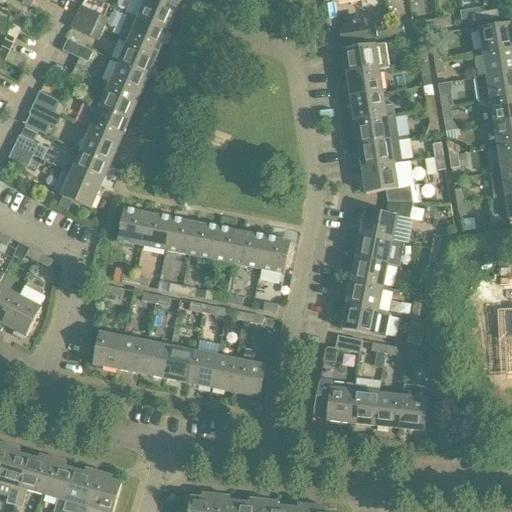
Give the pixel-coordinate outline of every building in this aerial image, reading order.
[(34,0),(24,0),(23,5),(26,6),(31,9),(31,8),(34,0)] [(177,12),(150,0),(146,0),(138,21),(168,34),(177,12)] [(150,0),(177,12),(182,0),(150,0)] [(485,13),(471,15),(470,11),(460,13),(462,25),(486,22),(485,13)] [(498,11),(485,13),(486,22),(498,20),(499,19),(498,11)] [(101,16),(95,28),(103,32),(109,20),(101,16)] [(168,34),(138,21),(128,17),(118,39),(128,44),(158,56),(168,34)] [(437,20),(438,29),(452,27),(450,18),(437,20)] [(438,29),(437,20),(422,22),(423,31),(438,29)] [(483,55),(511,49),(511,29),(511,25),(479,30),(483,55)] [(7,37),(15,42),(21,30),(12,26),(7,37)] [(404,26),(390,28),(391,37),(405,34),(404,26)] [(342,44),(344,44),(367,40),(365,27),(340,31),(342,44)] [(103,32),(95,28),(90,38),(98,42),(103,32)] [(391,37),(390,28),(376,30),(377,39),(391,37)] [(15,42),(7,37),(2,48),(10,52),(15,42)] [(93,53),(85,49),(67,41),(62,51),(80,60),(74,72),(83,75),(88,64),(93,53)] [(128,44),(119,66),(148,78),(158,56),(128,44)] [(385,45),(375,46),(343,51),(347,76),(379,71),(389,69),(385,45)] [(434,62),(443,61),(441,47),(432,49),(434,62)] [(511,49),(483,55),(487,79),(511,74),(511,49)] [(420,65),(428,63),(426,50),(418,51),(420,65)] [(445,74),(443,61),(434,62),(437,76),(445,74)] [(430,77),(428,63),(420,65),(422,78),(430,77)] [(119,66),(109,88),(139,101),(148,78),(119,66)] [(379,71),(347,76),(351,101),(383,96),(379,71)] [(83,75),(74,72),(69,82),(78,86),(83,75)] [(511,99),(511,74),(487,79),(491,102),(511,99)] [(109,88),(100,109),(129,122),(139,101),(109,88)] [(383,96),(351,101),(355,123),(387,118),(383,96)] [(442,110),(450,109),(448,96),(440,97),(442,110)] [(428,112),(436,111),(434,97),(426,99),(428,112)] [(511,122),(511,99),(491,102),(494,126),(511,122)] [(59,103),(54,115),(62,119),(68,107),(59,103)] [(129,122),(100,109),(90,105),(80,127),(90,131),(90,132),(120,145),(129,122)] [(450,109),(442,110),(444,124),(452,122),(450,109)] [(438,124),(436,111),(428,112),(430,126),(438,124)] [(62,119),(54,115),(49,125),(57,129),(62,119)] [(394,117),(387,118),(355,123),(359,148),(398,141),(394,117)] [(511,122),(494,126),(498,150),(511,147),(511,122)] [(25,128),(21,137),(34,143),(38,134),(25,128)] [(90,132),(81,153),(81,154),(110,167),(120,145),(90,132)] [(402,164),(398,141),(359,148),(362,171),(394,166),(394,165),(402,164)] [(449,158),(458,156),(456,143),(447,144),(449,158)] [(435,160),(444,159),(441,144),(433,146),(435,160)] [(33,158),(41,162),(47,150),(39,146),(33,158)] [(511,171),(511,147),(498,150),(502,173),(511,171)] [(81,154),(81,153),(71,149),(62,171),(72,175),(71,176),(101,188),(110,167),(81,154)] [(466,155),(458,156),(449,158),(451,170),(468,168),(466,155)] [(41,162),(33,158),(28,168),(36,172),(41,162)] [(444,159),(435,160),(437,173),(446,171),(444,159)] [(394,166),(362,171),(366,195),(386,192),(388,204),(413,205),(413,204),(411,188),(398,190),(394,166)] [(511,171),(502,173),(490,175),(494,199),(506,197),(506,198),(511,196),(511,171)] [(101,188),(71,176),(62,198),(91,211),(101,188)] [(457,206),(465,204),(462,190),(455,191),(457,206)] [(366,211),(361,236),(393,243),(398,218),(410,220),(413,205),(388,204),(386,215),(366,211)] [(467,217),(465,204),(457,206),(460,218),(467,217)] [(142,248),(149,216),(124,211),(118,243),(142,248)] [(149,216),(142,248),(166,252),(172,220),(149,216)] [(172,220),(166,252),(189,257),(196,225),(172,220)] [(219,230),(196,225),(189,257),(213,262),(219,230)] [(219,230),(213,262),(237,266),(243,234),(219,230)] [(0,233),(0,243),(15,252),(16,252),(20,245),(0,233)] [(266,239),(243,234),(237,266),(260,271),(266,239)] [(361,236),(356,259),(388,266),(393,243),(361,236)] [(434,237),(431,251),(440,253),(442,238),(434,237)] [(291,244),(266,239),(260,271),(285,276),(291,244)] [(450,248),(445,274),(502,267),(499,241),(450,248)] [(16,252),(15,252),(12,258),(23,263),(26,257),(38,263),(42,256),(20,245),(16,252)] [(440,253),(431,251),(428,263),(437,265),(440,253)] [(42,256),(38,263),(50,270),(54,262),(42,256)] [(356,259),(352,283),(383,289),(388,266),(356,259)] [(435,275),(421,273),(420,281),(433,284),(435,275)] [(134,287),(136,279),(123,276),(121,284),(134,287)] [(149,281),(136,279),(134,287),(148,289),(149,281)] [(383,289),(352,283),(347,306),(379,313),(383,289)] [(170,285),(169,294),(182,296),(183,288),(170,285)] [(504,314),(511,313),(511,286),(503,286),(504,314)] [(0,324),(4,327),(19,298),(0,287),(0,324)] [(123,291),(110,288),(109,293),(108,296),(122,299),(123,291)] [(196,290),(183,288),(182,296),(195,299),(196,290)] [(156,306),(157,297),(143,295),(142,303),(156,306)] [(217,295),(216,303),(229,305),(231,297),(217,295)] [(427,321),(431,298),(416,295),(411,318),(427,321)] [(170,300),(157,297),(156,306),(168,308),(170,300)] [(244,300),(231,297),(229,305),(242,308),(244,300)] [(19,298),(4,327),(27,338),(42,310),(19,298)] [(202,314),(203,306),(191,304),(189,312),(202,314)] [(277,315),(278,307),(265,304),(263,312),(277,315)] [(217,309),(203,306),(202,314),(216,317),(217,309)] [(391,315),(379,313),(347,306),(342,331),(386,340),(391,315)] [(249,324),(250,316),(238,313),(236,322),(249,324)] [(263,318),(250,316),(249,324),(263,327),(264,319),(263,318)] [(412,319),(409,336),(422,338),(425,321),(412,319)] [(118,371),(124,340),(100,335),(93,367),(118,371)] [(422,338),(409,336),(408,344),(421,347),(422,338)] [(338,338),(335,351),(337,351),(360,355),(363,342),(338,338)] [(148,344),(124,340),(118,371),(141,376),(148,344)] [(171,349),(148,344),(141,376),(165,381),(171,349)] [(382,367),(386,348),(373,345),(372,353),(376,353),(373,368),(381,370),(382,367)] [(399,350),(386,348),(382,367),(381,370),(385,370),(388,356),(397,358),(399,350)] [(195,354),(171,349),(165,381),(189,385),(195,354)] [(326,352),(324,363),(336,365),(337,351),(335,351),(330,349),(329,349),(328,350),(327,350),(326,351),(326,352)] [(243,363),(242,363),(236,395),(260,400),(266,368),(253,365),(255,352),(245,351),(243,363)] [(195,354),(189,385),(212,390),(218,358),(195,354)] [(423,356),(410,354),(408,362),(422,364),(423,356)] [(242,363),(218,358),(212,390),(236,395),(242,363)] [(352,425),(356,387),(332,385),(332,384),(320,383),(313,416),(328,417),(327,423),(352,425)] [(403,386),(402,398),(399,430),(424,433),(429,389),(403,386)] [(356,387),(352,425),(375,428),(379,396),(366,394),(367,388),(356,387)] [(379,396),(375,428),(399,430),(402,398),(379,396)] [(9,453),(6,452),(0,470),(0,494),(9,497),(6,505),(14,507),(22,481),(29,458),(19,456),(21,451),(12,449),(11,449),(9,453)] [(38,461),(29,458),(22,481),(14,507),(23,509),(28,492),(43,496),(47,483),(52,465),(48,464),(49,460),(40,457),(38,461)] [(56,466),(52,465),(47,483),(43,496),(58,500),(54,511),(62,511),(71,486),(75,472),(65,469),(67,465),(57,462),(56,466)] [(88,511),(89,510),(98,478),(94,477),(95,473),(94,473),(86,470),(84,474),(75,472),(71,486),(62,511),(88,511)] [(98,478),(89,510),(97,511),(114,511),(122,485),(111,482),(113,478),(104,476),(103,475),(102,480),(98,478)] [(214,511),(216,501),(212,501),(212,497),(202,496),(202,500),(191,499),(189,511),(214,511)] [(214,511),(238,511),(239,504),(230,503),(230,499),(222,498),(220,498),(220,502),(216,501),(214,511)] [(249,505),(239,504),(238,511),(262,511),(264,507),(259,506),(260,502),(250,501),(249,505)] [(264,507),(262,511),(286,511),(287,509),(278,508),(278,504),(268,503),(268,507),(264,507)]
